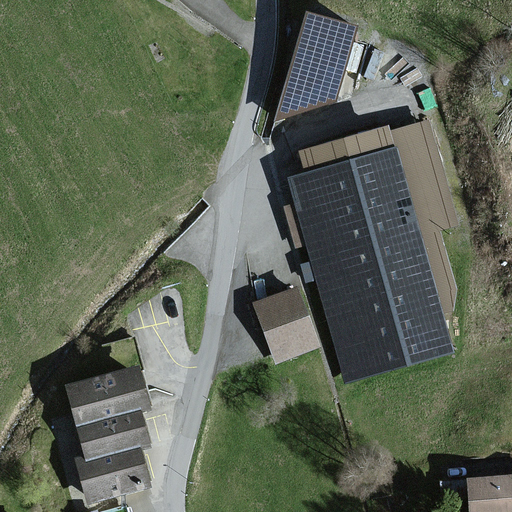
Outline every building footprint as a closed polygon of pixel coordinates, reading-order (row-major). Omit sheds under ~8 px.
[(271,121),(329,103),(350,29),(300,15),(271,121)] [(427,120),(382,133),(380,128),(294,153),(301,175),(285,180),(344,383),(450,352),(432,292),(456,285),(440,229),(457,224),(427,120)] [(295,291),(252,307),(274,368),(317,352),(295,291)] [(131,374),(130,370),(62,386),(72,426),(69,427),(79,465),(71,467),(81,506),(143,491),(134,453),(142,451),(133,413),(140,411),(131,374)] [(511,511),(511,478),(466,482),(468,511),(511,511)]
